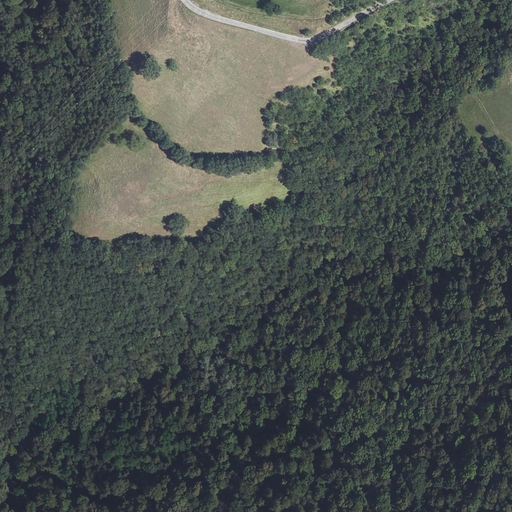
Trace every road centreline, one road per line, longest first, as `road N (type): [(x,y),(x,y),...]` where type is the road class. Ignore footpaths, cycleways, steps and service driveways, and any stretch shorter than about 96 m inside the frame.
road 1 (track): [(0,309),(41,333),(156,330),(205,321),(264,286),(293,289),(283,305),(275,381),(243,440),(179,511)]
road 2 (tertiary): [(184,0),(211,16),(301,41),(391,0)]
